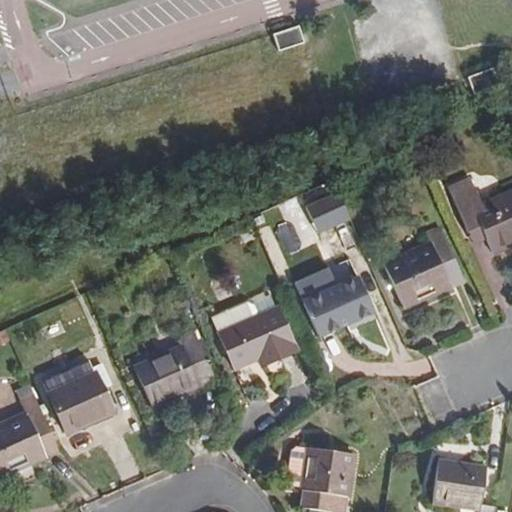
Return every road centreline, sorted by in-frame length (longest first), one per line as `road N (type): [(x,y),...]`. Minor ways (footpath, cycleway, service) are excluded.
road 1 (primary): [(0,196),(320,97),(511,26)]
road 2 (primary): [(477,0),(0,156)]
